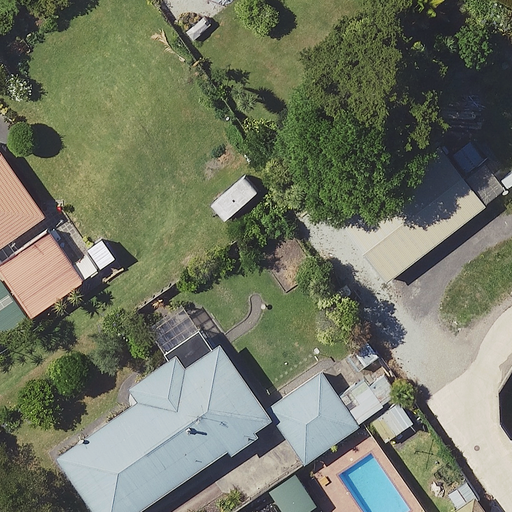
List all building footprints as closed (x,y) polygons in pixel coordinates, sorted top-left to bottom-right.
[(511,185),(511,183),(464,122),(341,216),(390,279),(511,185)] [(0,261),(37,315),(89,279),(1,151),(0,151),(0,261)] [(59,452),(100,511),(135,511),(229,449),(233,455),(261,437),(256,430),(278,416),(308,460),(364,421),(326,365),(270,402),(222,331),(119,401),(124,408),(59,452)] [(372,421),(387,443),(420,421),(405,399),(372,421)] [(304,511),(317,505),(300,474),(275,489),(287,511),(304,511)] [(494,511),(482,492),(449,511),(494,511)]
